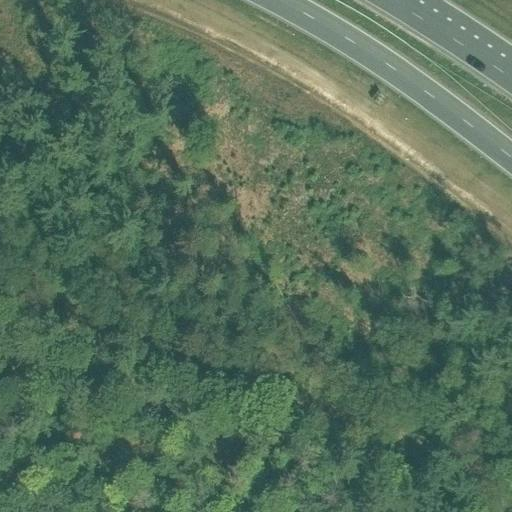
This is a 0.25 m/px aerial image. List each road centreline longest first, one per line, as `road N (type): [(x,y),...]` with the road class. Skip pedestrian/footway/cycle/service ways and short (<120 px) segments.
road 1 (track): [(0,297),(454,454),(511,484)]
road 2 (primary): [(272,0),(369,54),(511,157)]
road 3 (primary): [(511,79),(392,0)]
